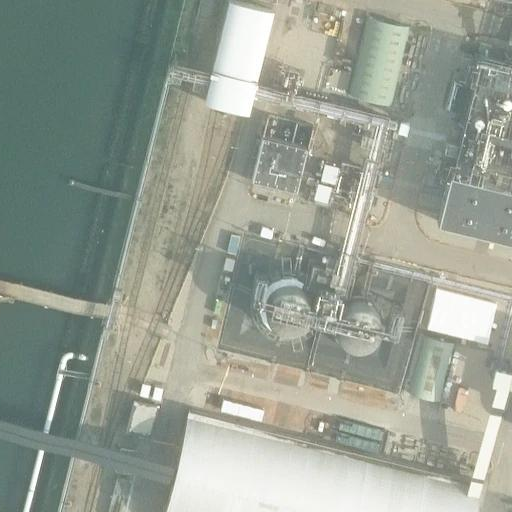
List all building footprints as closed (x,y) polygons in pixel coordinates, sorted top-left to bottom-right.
[(233,0),(229,0),(205,101),(247,111),(272,10),(233,0)] [(410,26),(365,16),(348,93),(393,103),(410,26)] [(511,61),(481,54),(436,222),(511,240),(511,61)] [(267,115),(250,181),(296,192),(312,126),(267,115)] [(316,183),(312,197),(327,202),(331,187),(333,188),(338,168),(324,164),(319,184),(316,183)] [(253,290),(234,286),(222,345),(257,352),(268,296),(260,294),(264,272),(257,270),(253,290)] [(314,301),(314,300),(314,295),(312,291),(309,286),(307,284),(302,280),(297,279),(292,278),(288,279),(283,280),(278,284),(276,287),(273,291),(271,295),(271,300),(273,308),(277,315),(283,319),(291,321),(299,320),(306,317),(309,314),(312,310),(313,306),(314,301)] [(383,318),(383,316),(382,311),(381,308),(377,301),(374,299),(369,296),(362,295),(354,296),(349,299),(346,301),(344,304),(342,308),(341,312),(340,316),(341,321),(342,324),(344,328),(346,331),(352,336),(360,338),(368,337),(375,333),(379,329),(381,326),(382,322),(383,318)] [(458,344),(424,336),(409,394),(444,402),(458,344)] [(125,431),(150,437),(158,405),(133,399),(125,431)] [(187,410),(174,461),(161,511),(474,511),(482,483),(468,479),(187,410)] [(120,445),(115,461),(133,466),(137,450),(120,445)]
